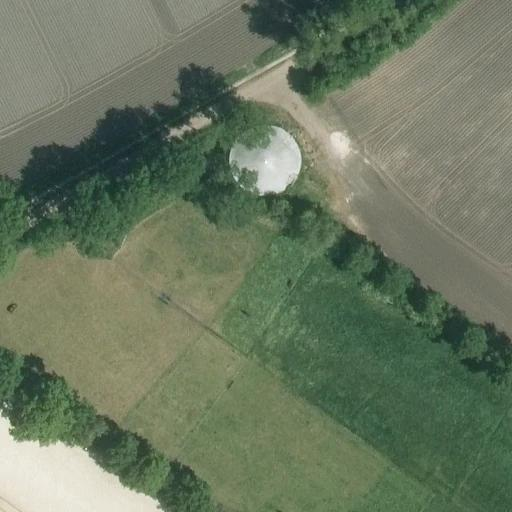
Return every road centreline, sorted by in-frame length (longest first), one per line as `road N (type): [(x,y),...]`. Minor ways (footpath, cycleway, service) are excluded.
road 1 (track): [(0,236),(267,83)]
road 2 (track): [(267,83),(396,0)]
